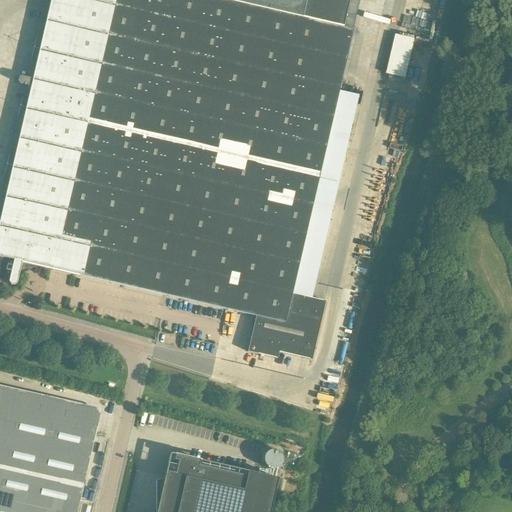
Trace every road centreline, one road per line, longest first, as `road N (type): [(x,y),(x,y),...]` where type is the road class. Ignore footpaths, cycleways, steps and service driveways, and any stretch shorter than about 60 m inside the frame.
road 1 (unclassified): [(105,511),(141,347),(0,310)]
road 2 (track): [(132,390),(324,437),(303,511)]
